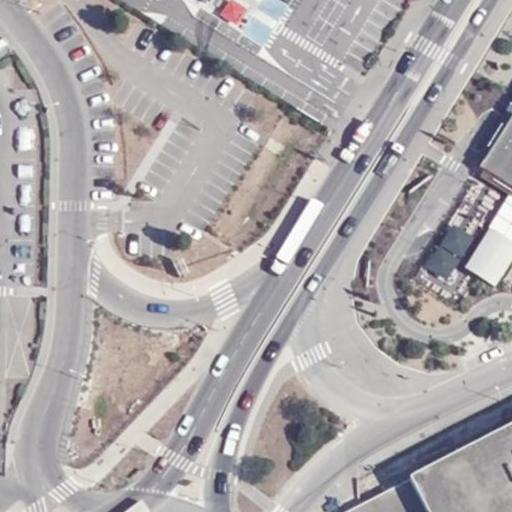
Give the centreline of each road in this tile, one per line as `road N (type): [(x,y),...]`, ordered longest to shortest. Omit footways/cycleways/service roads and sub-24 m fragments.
road 1 (secondary): [(455,0),(179,458),(133,511)]
road 2 (secondary): [(218,511),(230,439),(260,371),(490,0)]
road 3 (residential): [(290,511),(337,456),(383,422),(511,365)]
